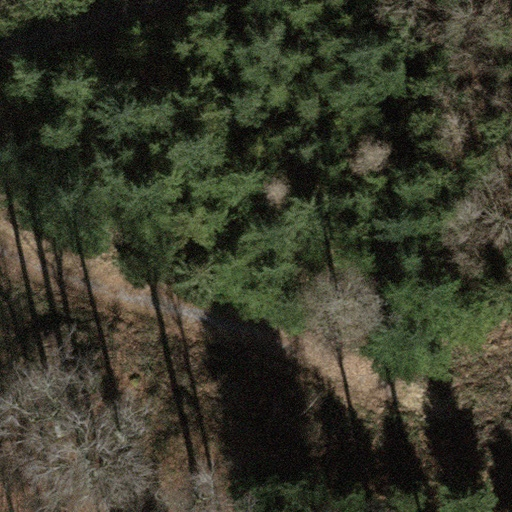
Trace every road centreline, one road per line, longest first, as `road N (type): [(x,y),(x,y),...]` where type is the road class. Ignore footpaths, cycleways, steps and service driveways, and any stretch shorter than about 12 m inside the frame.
road 1 (track): [(0,249),(411,397)]
road 2 (track): [(0,45),(165,0)]
